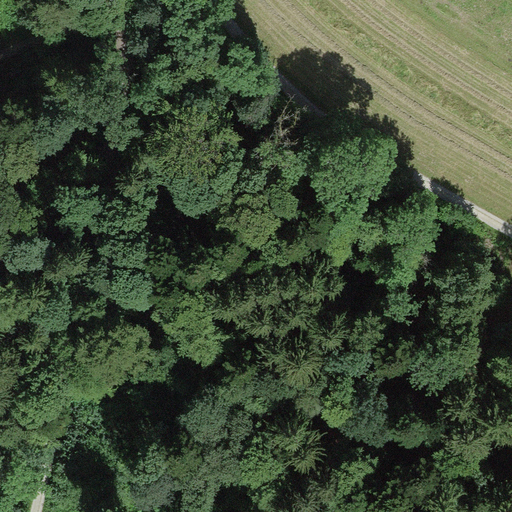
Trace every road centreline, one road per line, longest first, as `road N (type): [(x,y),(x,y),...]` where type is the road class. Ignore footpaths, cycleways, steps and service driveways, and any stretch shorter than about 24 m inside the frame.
road 1 (track): [(38,511),(141,0)]
road 2 (track): [(220,0),(327,119),(511,232)]
road 3 (track): [(0,56),(137,6)]
